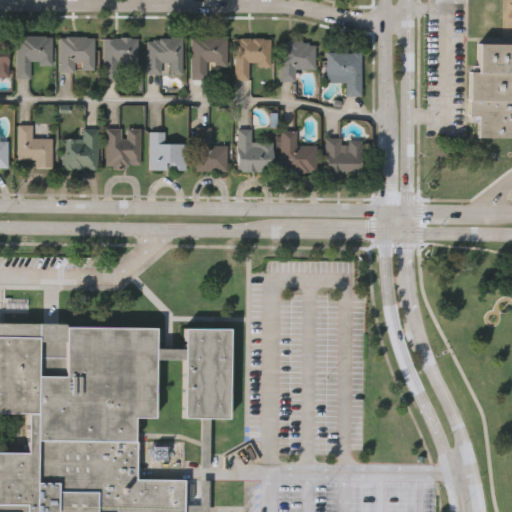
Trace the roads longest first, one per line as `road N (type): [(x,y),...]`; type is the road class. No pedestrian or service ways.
road 1 (residential): [(0,2),(274,5),(362,20),(404,13)]
road 2 (tertiary): [(383,209),(0,203)]
road 3 (tertiary): [(0,222),(383,225)]
road 4 (tertiary): [(383,225),(389,324),(439,446),(454,511)]
road 5 (tertiary): [(476,511),(459,439),(411,319),(403,226)]
road 6 (tertiary): [(403,209),(404,0)]
road 7 (tertiary): [(382,0),(383,209)]
